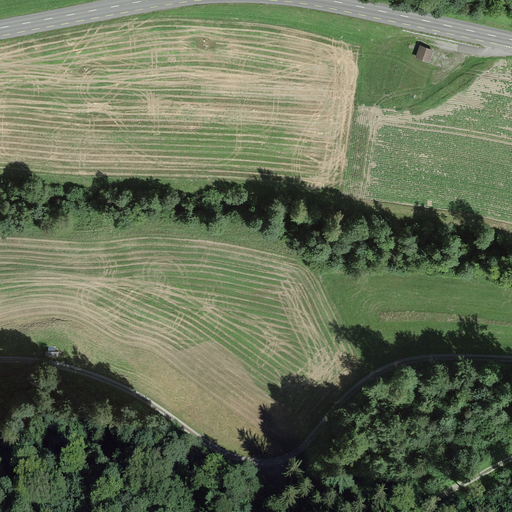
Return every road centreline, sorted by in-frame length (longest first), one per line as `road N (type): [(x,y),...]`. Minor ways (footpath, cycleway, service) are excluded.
road 1 (tertiary): [(327,0),(511,39)]
road 2 (tertiary): [(0,27),(146,0)]
